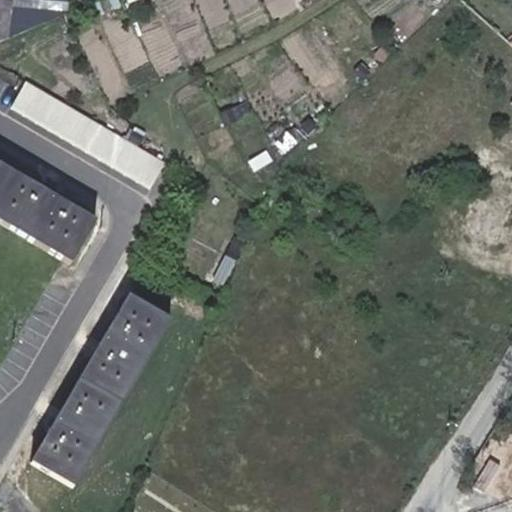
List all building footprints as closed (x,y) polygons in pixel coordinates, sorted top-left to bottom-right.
[(0,43),(12,39),(15,3),(0,2),(0,43)] [(166,166),(28,84),(12,108),(151,190),(166,166)] [(479,181),(489,165),(473,154),(462,171),(479,181)] [(95,224),(0,168),(0,222),(71,264),(95,224)] [(511,222),(506,219),(511,210),(511,180),(498,171),(479,201),(491,210),(472,239),(499,257),(511,236),(511,222)] [(74,491),(171,323),(129,298),(31,466),(74,491)]
